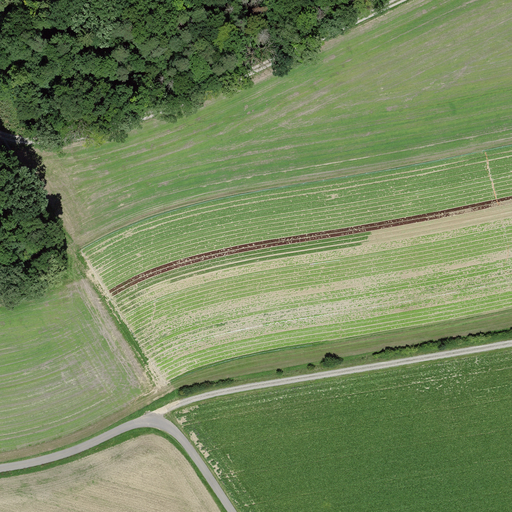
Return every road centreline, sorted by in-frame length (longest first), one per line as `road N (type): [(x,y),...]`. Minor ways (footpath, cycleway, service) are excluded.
road 1 (track): [(399,0),(228,88),(120,127),(32,143),(0,131)]
road 2 (track): [(511,343),(191,392),(148,416)]
road 3 (track): [(239,511),(181,426),(148,416),(62,455),(0,469)]
